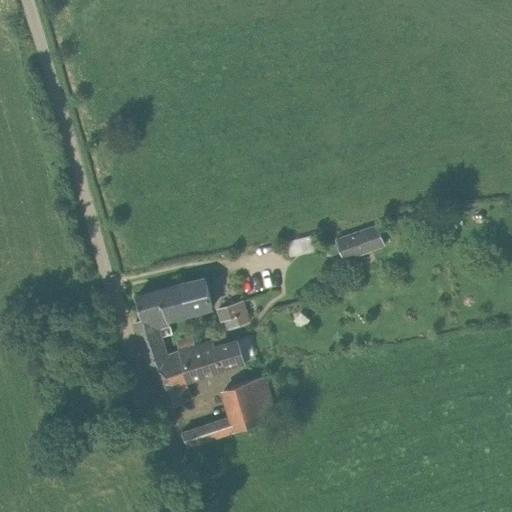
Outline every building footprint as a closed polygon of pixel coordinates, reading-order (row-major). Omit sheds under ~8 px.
[(376,226),(337,239),(344,259),(383,245),(376,226)] [(299,238),(303,253),(317,250),(313,235),(299,238)] [(178,284),(188,316),(212,309),(203,276),(178,284)] [(185,383),(189,381),(179,350),(168,354),(162,338),(173,334),(168,322),(188,316),(178,284),(135,297),(142,319),(136,321),(149,365),(150,367),(169,407),(192,399),(185,383)] [(243,301),(217,309),(220,321),(225,319),(227,328),(249,321),(243,301)] [(177,341),(179,350),(193,345),(191,336),(177,341)] [(179,350),(189,381),(243,363),(236,341),(213,347),(211,340),(197,344),(193,345),(179,350)] [(229,416),(234,432),(277,417),(265,377),(222,392),(229,416)] [(207,441),(234,432),(229,416),(200,427),(181,433),(188,447),(207,441)]
